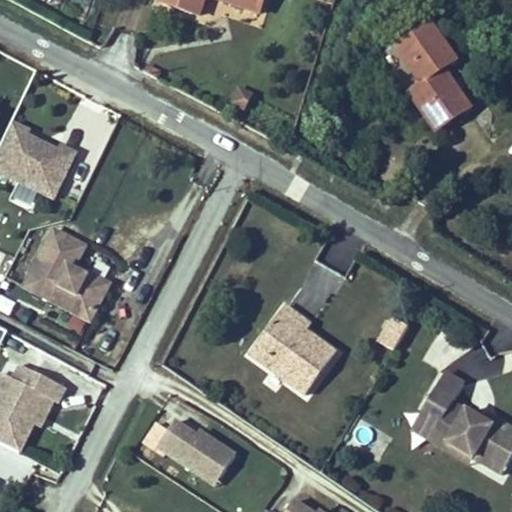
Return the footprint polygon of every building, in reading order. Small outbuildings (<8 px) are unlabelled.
[(204,0),(215,0),(260,15),(264,0),(161,0),(160,3),(199,16),(204,0)] [(437,134),(472,109),(445,71),(457,62),(432,26),(397,50),(422,86),(410,94),(437,134)] [(239,88),(230,104),(244,111),(252,95),(239,88)] [(31,134),(12,124),(0,150),(0,173),(55,200),(76,155),(61,148),(58,152),(29,138),(31,134)] [(91,323),(108,291),(68,270),(71,264),(76,267),(87,246),(55,230),(24,288),(91,323)] [(311,260),(293,307),(322,319),(340,272),(311,260)] [(68,270),(108,291),(111,285),(76,267),(71,264),(68,270)] [(285,307),(251,355),(307,395),(337,354),(306,332),(295,324),(300,318),(285,307)] [(295,324),(306,332),(311,326),(300,318),(295,324)] [(394,352),(409,327),(393,318),(379,343),(394,352)] [(0,394),(0,444),(20,455),(36,423),(48,399),(58,404),(66,390),(21,368),(14,382),(19,384),(12,397),(1,391),(0,394)] [(19,384),(14,382),(1,375),(0,377),(0,394),(1,391),(12,397),(19,384)] [(464,386),(445,375),(425,409),(443,419),(434,436),(474,459),(503,476),(511,459),(511,430),(496,420),(492,427),(483,422),(453,404),(464,386)] [(46,428),(58,404),(48,399),(36,423),(46,428)] [(434,436),(443,419),(425,409),(412,431),(470,466),(474,459),(434,436)] [(487,415),(483,422),(492,427),(496,420),(487,415)] [(198,438),(176,423),(158,449),(203,479),(208,470),(222,479),(236,457),(208,439),(206,443),(198,438)] [(208,439),(201,434),(198,438),(206,443),(208,439)] [(208,470),(203,479),(216,487),(222,479),(208,470)] [(309,511),(295,503),(288,511),(309,511)]
